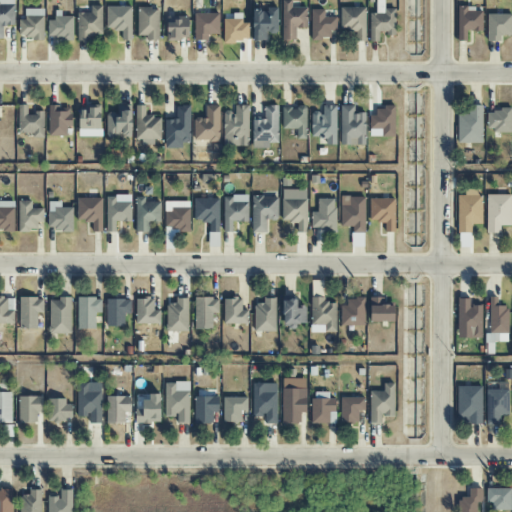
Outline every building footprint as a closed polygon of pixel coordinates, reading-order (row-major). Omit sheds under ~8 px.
[(14,0),(0,0),(0,40),(3,40),(2,26),(15,26),(14,0)] [(295,29),(307,29),(307,7),(292,8),(292,0),(281,1),(282,41),(296,41),(295,29)] [(90,13),(77,13),(78,41),(91,41),(91,35),(102,35),(102,6),(90,6),(90,13)] [(106,7),(107,30),(122,30),(122,41),(131,41),(130,7),(106,7)] [(277,8),(267,7),(267,10),(253,10),(252,41),(266,41),(266,34),(276,34),(277,8)] [(137,9),(137,36),(146,36),(146,41),(159,41),(159,8),(137,9)] [(340,8),(340,29),(348,29),(349,40),(366,39),(365,8),(340,8)] [(482,8),(457,8),(458,41),(466,41),(466,31),(482,31),(482,8)] [(43,9),(25,10),(25,20),(19,20),(19,39),(44,39),(43,9)] [(395,9),(383,9),(383,14),(370,13),(369,42),(379,42),(379,34),(395,35),(395,9)] [(336,18),(324,17),(324,10),(311,10),(311,40),(330,40),(330,32),(336,32),(336,18)] [(218,13),(194,14),(195,41),(208,41),(207,35),(219,34),(218,13)] [(223,43),(248,42),(248,23),(242,23),(242,13),(233,13),(233,19),(223,19),(223,43)] [(73,39),(72,14),(55,14),(55,21),(48,21),(48,40),(73,39)] [(511,14),(487,15),(487,42),(501,42),(500,36),(511,35),(511,14)] [(188,40),(188,17),(166,17),(167,40),(188,40)] [(43,113),(27,113),(27,105),(18,106),(19,134),(32,134),(32,139),(44,138),(43,113)] [(193,118),(194,142),(219,141),(219,105),(205,106),(205,118),(193,118)] [(248,106),(234,105),(234,112),(224,111),(223,146),(247,147),(248,106)] [(99,130),(99,106),(87,106),(87,111),(79,111),(79,130),(99,130)] [(161,117),(145,116),(146,106),(136,106),(135,139),(160,140),(161,117)] [(190,143),(190,106),(177,106),(176,120),(165,120),(164,149),(182,149),(182,143),(190,143)] [(264,120),(252,120),(253,149),(269,148),(268,144),(278,143),(278,106),(264,106),(264,120)] [(321,106),(321,112),(311,112),(311,138),(325,137),(325,146),(336,146),(335,106),(321,106)] [(365,146),(366,113),(354,113),(354,106),(341,106),(340,146),(365,146)] [(458,115),(457,143),(481,144),(482,106),(468,106),(468,115),(458,115)] [(48,137),(66,137),(66,127),(71,127),(72,108),(49,107),(48,137)] [(282,107),(282,130),(296,129),(296,140),(306,140),(306,107),(282,107)] [(370,116),(369,130),(382,130),(381,137),(395,138),(395,108),(376,107),(375,116),(370,116)] [(131,138),(131,108),(117,108),(117,113),(106,113),(106,137),(131,138)] [(511,132),(511,111),(487,111),(487,132),(511,132)] [(482,190),(465,190),(465,196),(458,195),(457,233),(471,234),(471,224),(481,224),(482,190)] [(486,196),(487,233),(500,233),(500,226),(511,226),(511,195),(486,196)] [(224,233),(232,232),(232,222),(248,222),(247,196),(223,197),(224,233)] [(131,203),(115,202),(116,197),(107,197),(106,232),(115,233),(115,222),(130,222),(131,203)] [(135,197),(136,233),(149,232),(149,222),(160,222),(160,202),(145,203),(145,197),(135,197)] [(266,221),(278,220),(278,197),(251,197),(252,233),(266,233),(266,221)] [(365,233),(364,197),(340,197),(341,227),(351,227),(351,233),(365,233)] [(102,198),(77,199),(77,221),(92,221),(92,232),(102,232),(102,198)] [(209,233),(218,233),(219,199),(194,199),(194,222),(209,222),(209,233)] [(307,199),(282,199),(281,222),(297,223),(297,233),(306,233),(307,199)] [(395,199),(370,199),(369,222),(385,223),(385,233),(394,233),(395,199)] [(41,209),(31,209),(32,202),(18,201),(18,231),(41,231),(41,209)] [(0,230),(14,231),(14,202),(0,202),(0,230)] [(73,208),(61,208),(61,203),(48,202),(48,231),(72,231),(73,208)] [(189,202),(165,202),(165,230),(190,230),(189,202)] [(336,210),(311,210),(311,231),(336,231),(336,210)] [(283,328),(295,328),(295,324),(306,324),(305,306),(296,307),(296,296),(282,297),(283,328)] [(71,298),(58,297),(58,301),(50,301),(49,334),(70,335),(71,298)] [(311,333),(336,333),(336,303),(326,304),(325,297),(310,298),(311,333)] [(370,322),(394,322),(393,305),(384,305),(383,297),(369,298),(370,322)] [(508,342),(507,307),(498,307),(497,297),(489,297),(490,334),(484,334),(485,343),(508,342)] [(0,323),(13,324),(14,299),(0,298),(0,323)] [(19,329),(37,329),(37,313),(43,313),(43,298),(20,298),(19,329)] [(78,330),(95,329),(95,313),(101,313),(101,298),(77,298),(78,330)] [(160,325),(160,311),(154,311),(154,299),(136,298),(135,324),(160,325)] [(167,332),(188,332),(187,298),(175,299),(175,304),(166,304),(167,332)] [(218,314),(218,298),(194,299),(195,330),(212,329),(212,314),(218,314)] [(341,326),(365,326),(364,298),(346,299),(347,306),(340,306),(341,326)] [(248,325),(248,311),(241,311),(241,299),(224,299),(223,324),(248,325)] [(458,299),(457,338),(481,339),(482,306),(469,306),(469,299),(458,299)] [(124,327),(124,314),(130,314),(130,300),(106,300),(106,327),(124,327)] [(275,332),(276,301),(254,301),(253,332),(275,332)] [(164,383),(165,416),(176,416),(176,424),(189,424),(188,382),(164,383)] [(100,391),(87,391),(87,383),(77,384),(78,417),(89,417),(89,424),(101,424),(100,391)] [(276,425),(277,384),(253,384),(252,418),(264,418),(264,425),(276,425)] [(370,391),(369,424),(382,424),(382,417),(393,417),(394,384),(383,384),(383,391),(370,391)] [(481,425),(482,387),(457,387),(456,424),(481,425)] [(282,425),(301,424),(301,413),(306,413),(306,389),(281,389),(282,425)] [(508,390),(485,391),(486,425),(500,425),(500,416),(509,416),(508,390)] [(0,422),(12,422),(12,393),(0,392),(0,422)] [(312,424),(335,424),(336,399),(328,399),(329,393),(312,393),(312,424)] [(160,397),(142,396),(142,409),(135,409),(135,423),(160,424),(160,397)] [(18,424),(37,424),(37,413),(42,413),(42,397),(18,397),(18,424)] [(106,424),(124,424),(124,414),(130,413),(130,397),(106,397),(106,424)] [(218,397),(194,397),(194,424),(212,424),(212,413),(218,413),(218,397)] [(223,422),(240,423),(240,411),(247,411),(247,398),(223,398),(223,422)] [(358,423),(358,412),(365,412),(364,398),(340,398),(340,423),(358,423)] [(72,401),(48,401),(47,421),(71,421),(72,401)] [(481,489),(468,489),(469,498),(457,498),(457,511),(476,511),(476,503),(481,503),(481,489)] [(510,511),(511,489),(487,489),(486,503),(493,503),(492,510),(510,511)] [(11,511),(11,490),(0,490),(0,511),(11,511)] [(19,511),(40,511),(40,490),(28,490),(29,495),(19,496),(19,511)] [(47,511),(71,511),(72,491),(60,490),(60,498),(48,497),(47,511)]
